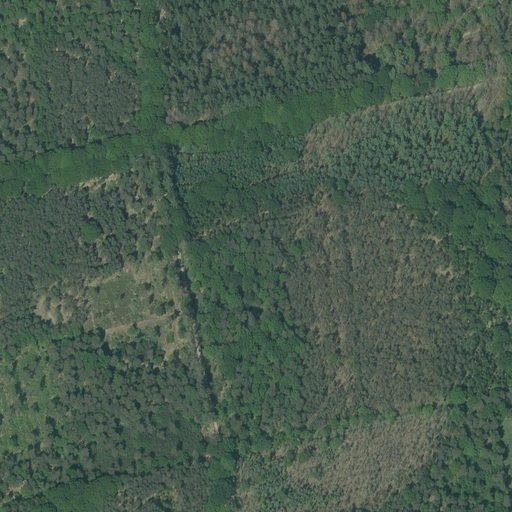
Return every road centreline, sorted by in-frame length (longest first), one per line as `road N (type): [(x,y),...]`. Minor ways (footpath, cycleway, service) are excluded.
road 1 (track): [(472,87),(0,190)]
road 2 (track): [(511,56),(154,138)]
road 3 (track): [(221,458),(156,155)]
road 4 (track): [(464,404),(221,458)]
road 5 (track): [(221,458),(48,495)]
road 6 (track): [(154,138),(0,171)]
road 7 (track): [(144,0),(154,138)]
road 8 (track): [(386,511),(438,453),(464,404)]
